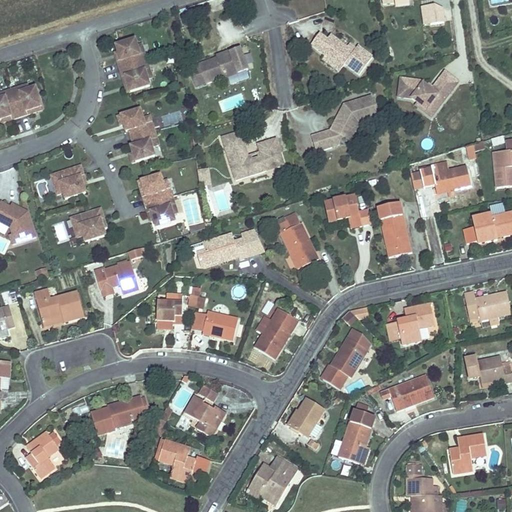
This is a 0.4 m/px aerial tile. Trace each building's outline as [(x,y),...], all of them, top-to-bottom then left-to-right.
[(323,0),(312,0),(309,8),(319,12),(323,0)] [(430,6),(423,7),(425,25),(439,24),(438,10),(430,6)] [(315,34),(306,46),(320,57),(331,65),(336,60),(340,63),(339,65),(353,76),(367,58),(353,47),(351,49),(348,53),(342,48),(325,35),(322,40),(315,34)] [(133,42),(113,48),(118,63),(115,64),(122,88),(125,87),(128,95),(147,88),(142,73),(147,72),(139,48),(135,49),(133,42)] [(342,48),(348,53),(351,49),(344,44),(342,48)] [(214,58),(196,65),(203,83),(220,77),(221,79),(243,70),(235,48),(217,55),(219,59),(215,61),(214,58)] [(340,63),(336,60),(331,65),(320,57),(317,61),(333,73),(339,65),(340,63)] [(396,79),(393,98),(406,99),(412,104),(421,111),(427,104),(433,109),(453,83),(440,73),(428,89),(426,91),(422,88),(419,85),(419,83),(396,79)] [(18,94),(17,90),(0,94),(0,120),(9,118),(9,121),(33,114),(32,111),(40,109),(34,90),(18,94)] [(306,137),(311,152),(332,144),(334,140),(338,132),(346,131),(349,132),(353,123),(372,117),(366,97),(343,104),(337,115),(333,117),(325,131),(306,137)] [(339,106),(333,117),(337,115),(343,104),(339,106)] [(421,111),(412,104),(411,107),(426,118),(433,109),(427,104),(421,111)] [(137,112),(115,119),(117,127),(120,126),(124,125),(126,133),(131,147),(133,154),(130,155),(126,156),(129,165),(152,158),(149,149),(156,147),(147,119),(140,121),(137,112)] [(346,131),(338,132),(334,140),(342,145),(349,132),(346,131)] [(235,132),(216,137),(229,181),(260,171),(258,164),(269,161),(271,168),(279,166),(275,152),(268,154),(264,141),(252,145),(254,153),(256,160),(245,164),(243,156),(235,132)] [(491,140),(493,146),(504,143),(503,137),(491,140)] [(271,139),(264,141),(268,154),(275,152),(271,139)] [(483,142),(474,144),(475,152),(485,149),(483,142)] [(465,147),(469,160),(476,158),(473,145),(465,147)] [(511,165),(511,149),(491,151),(496,187),(511,184),(511,169),(511,166),(511,165)] [(254,153),(243,156),(245,164),(256,160),(254,153)] [(430,163),(430,166),(431,171),(451,166),(448,158),(430,163)] [(430,166),(420,169),(423,185),(434,183),(436,192),(470,184),(465,163),(451,166),(431,171),(430,166)] [(78,168),(48,177),(54,196),(61,194),(62,201),(83,194),(78,178),(81,177),(78,168)] [(208,169),(197,170),(199,184),(210,183),(208,169)] [(420,169),(409,172),(412,188),(423,185),(420,169)] [(158,177),(138,183),(140,191),(137,191),(145,215),(148,214),(152,229),(172,224),(170,217),(174,215),(167,191),(162,192),(158,177)] [(360,226),(357,212),(353,195),(322,202),(327,222),(346,218),(349,228),(360,226)] [(398,201),(376,207),(387,258),(409,252),(406,238),(403,238),(401,228),(404,228),(398,201)] [(0,204),(0,224),(8,229),(10,235),(7,236),(10,245),(34,238),(26,213),(15,207),(13,211),(8,208),(0,204)] [(98,211),(68,220),(74,239),(80,237),(82,243),(103,237),(98,221),(101,220),(98,211)] [(366,211),(357,212),(360,226),(369,223),(366,211)] [(297,268),(304,265),(314,259),(318,257),(314,250),(311,251),(306,241),(308,239),(300,224),(298,225),(292,212),(284,216),(285,218),(283,219),(285,223),(280,225),(284,232),(280,234),(297,268)] [(472,227),(463,230),(466,243),(475,241),(476,245),(495,240),(494,235),(501,233),(502,237),(511,234),(511,219),(510,213),(490,218),(489,214),(470,219),(472,227)] [(53,226),(59,242),(69,238),(62,222),(53,226)] [(198,223),(183,227),(185,233),(199,228),(198,223)] [(252,228),(239,232),(241,237),(254,233),(252,228)] [(203,250),(195,253),(199,264),(217,258),(218,261),(237,255),(238,257),(263,249),(254,233),(241,237),(233,240),(230,232),(201,242),(203,250)] [(217,258),(199,264),(200,266),(203,266),(218,261),(217,258)] [(314,259),(304,265),(308,274),(319,268),(314,259)] [(104,273),(96,276),(101,291),(121,284),(125,293),(140,288),(131,262),(103,270),(104,273)] [(36,293),(45,324),(62,318),(64,324),(87,317),(79,292),(54,300),(50,288),(36,293)] [(191,307),(197,308),(199,299),(201,291),(195,290),(191,307)] [(474,293),(465,296),(470,319),(479,317),(480,322),(510,315),(506,296),(476,302),(474,293)] [(199,299),(197,308),(203,310),(205,301),(199,299)] [(158,304),(158,327),(184,328),(185,304),(158,304)] [(406,320),(398,322),(401,336),(404,345),(422,340),(420,329),(433,325),(429,305),(410,309),(412,318),(406,320)] [(10,306),(0,308),(0,330),(15,326),(10,306)] [(346,324),(369,319),(366,308),(343,313),(346,324)] [(404,311),(406,320),(412,318),(410,309),(404,311)] [(278,311),(255,350),(276,361),(284,349),(280,347),(284,339),(288,341),(299,322),(278,311)] [(209,313),(203,336),(211,338),(212,334),(221,336),(221,340),(233,342),(238,319),(209,313)] [(62,318),(45,324),(47,330),(64,324),(62,318)] [(401,336),(398,322),(386,324),(390,339),(401,336)] [(332,366),(333,367),(350,376),(353,378),(368,351),(347,338),(343,344),(347,347),(341,357),(338,355),(332,366)] [(500,358),(477,364),(481,384),(505,379),(506,382),(511,380),(511,376),(510,367),(502,368),(500,358)] [(0,397),(1,391),(11,392),(12,364),(0,363),(0,397)] [(350,376),(333,367),(328,375),(345,385),(350,376)] [(428,379),(385,393),(387,399),(394,397),(399,412),(406,410),(405,406),(416,403),(416,405),(435,399),(428,379)] [(201,382),(198,389),(210,396),(214,389),(201,382)] [(193,392),(182,411),(196,419),(192,426),(213,438),(218,430),(214,428),(220,419),(223,421),(228,412),(211,403),(210,405),(199,398),(200,396),(193,392)] [(116,432),(115,429),(113,424),(131,418),(133,423),(150,418),(143,396),(108,407),(108,410),(94,415),(101,437),(116,432)] [(302,415),(294,428),(308,438),(311,434),(322,442),(329,430),(319,423),(326,412),(307,399),(299,412),(302,415)] [(287,424),(294,428),(302,415),(299,412),(296,410),(287,424)] [(342,458),(362,464),(368,445),(376,417),(356,411),(342,458)] [(113,424),(115,429),(133,423),(131,418),(113,424)] [(36,452),(27,459),(41,479),(56,468),(50,459),(60,451),(57,447),(64,442),(56,433),(50,438),(46,433),(30,445),(36,452)] [(468,449),(462,450),(453,452),(458,475),(477,471),(475,458),(489,455),(486,434),(466,438),(468,449)] [(155,461),(160,463),(164,443),(159,442),(155,461)] [(164,443),(160,463),(174,466),(171,480),(200,486),(203,472),(211,474),(213,461),(200,458),(200,461),(189,459),(182,457),(185,448),(164,443)] [(368,445),(362,464),(367,466),(373,446),(368,445)] [(191,450),(185,448),(182,457),(189,459),(191,450)] [(267,465),(254,487),(267,494),(264,500),(280,508),(302,472),(285,463),(280,473),(267,465)] [(415,480),(414,498),(419,498),(419,511),(444,511),(445,498),(435,497),(435,480),(415,480)] [(267,494),(254,487),(251,493),(264,500),(267,494)]
